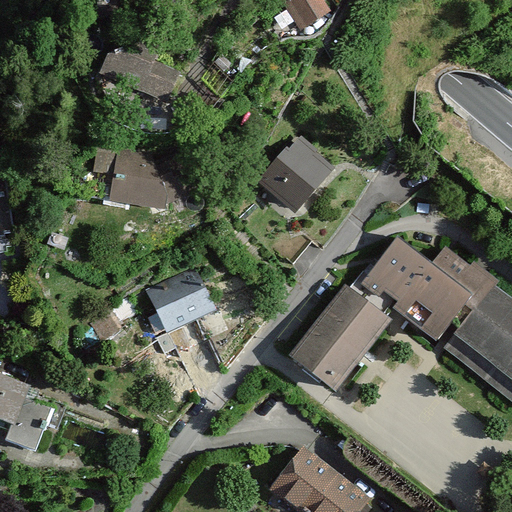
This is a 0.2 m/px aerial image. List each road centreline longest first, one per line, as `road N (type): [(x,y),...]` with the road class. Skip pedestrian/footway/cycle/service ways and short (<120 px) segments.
road 1 (residential): [(511,270),(460,229),(419,217),(343,244),(254,349),(136,511)]
road 2 (motorway): [(371,0),(511,124)]
